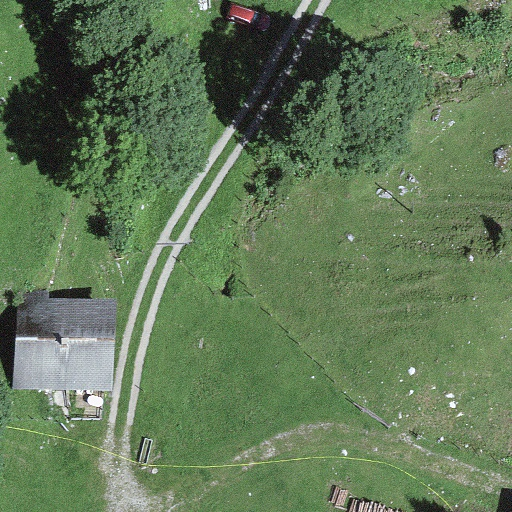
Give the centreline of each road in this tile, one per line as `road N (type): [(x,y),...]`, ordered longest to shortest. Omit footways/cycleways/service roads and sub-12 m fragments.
road 1 (track): [(145,475),(130,436),(139,338),(180,224),(319,0)]
road 2 (track): [(510,482),(375,435),(311,426),(196,478),(145,475)]
